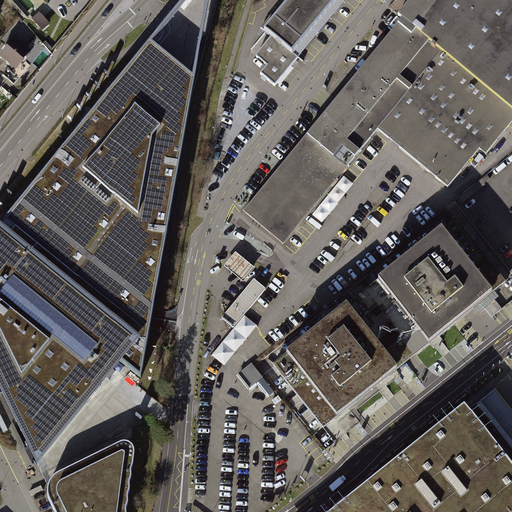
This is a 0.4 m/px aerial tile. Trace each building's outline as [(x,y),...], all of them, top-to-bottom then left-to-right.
[(209,0),(184,0),(167,21),(0,225),(0,387),(37,464),(101,386),(97,383),(104,375),(109,380),(112,376),(116,372),(111,367),(117,359),(141,379),(207,13),(209,0)] [(267,66),(260,74),(275,86),(298,58),(294,55),(339,0),(284,0),(260,29),(271,38),(255,57),(267,66)] [(511,0),(411,0),(398,16),(403,20),(511,110),(511,0)] [(42,12),(34,18),(45,30),(52,23),(42,12)] [(511,110),(403,20),(244,212),(283,244),(378,130),(448,188),(480,150),(486,155),(511,123),(511,110)] [(30,50),(13,37),(0,53),(0,57),(3,59),(16,69),(30,50)] [(365,293),(416,356),(506,284),(455,220),(365,293)] [(236,253),(224,267),(243,282),(254,269),(236,253)] [(266,290),(254,280),(222,319),(234,328),(266,290)] [(416,356),(365,293),(273,366),(324,429),(416,356)] [(258,327),(245,316),(212,356),(225,367),(258,327)] [(252,364),(238,375),(249,389),(263,378),(252,364)] [(470,416),(511,468),(511,410),(498,394),(470,416)] [(472,410),(480,402),(474,397),(466,405),(472,410)] [(511,511),(511,468),(470,416),(466,410),(337,511),(511,511)] [(0,413),(0,424),(4,433),(9,432),(0,413)] [(126,511),(135,454),(134,450),(133,447),(130,445),(127,443),(124,443),(121,444),(57,475),(52,479),(49,485),(47,492),(49,499),(54,511),(126,511)]
